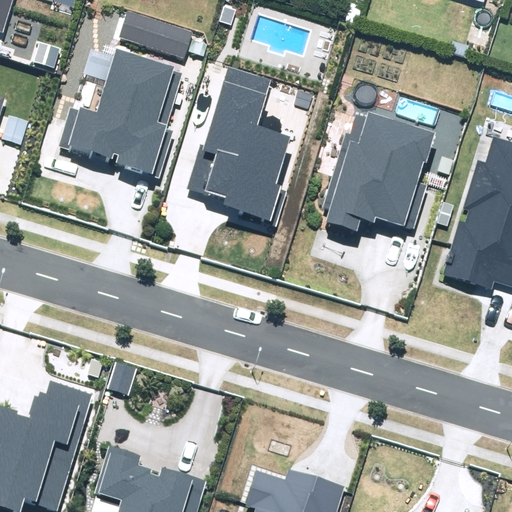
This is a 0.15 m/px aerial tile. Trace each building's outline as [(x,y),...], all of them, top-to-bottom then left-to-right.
[(0,0),(0,30),(3,32),(12,0),(0,0)] [(448,0),(488,12),(491,0),(448,0)] [(128,9),(118,37),(184,59),(193,31),(128,9)] [(115,164),(159,178),(174,131),(165,128),(183,74),(173,71),(175,66),(117,48),(114,57),(92,50),(84,74),(105,80),(95,111),(80,106),(78,111),(70,109),(58,146),(69,149),(70,145),(112,158),(113,154),(118,155),(115,164)] [(241,216),(276,227),(288,191),(282,189),(282,187),(275,184),(290,137),(257,126),(271,80),(229,67),(204,145),(201,144),(186,190),(210,198),(212,192),(227,197),(225,205),(242,211),(241,216)] [(376,218),(415,229),(428,185),(418,182),(424,162),(428,163),(437,132),(369,113),(368,118),(357,115),(352,135),(345,133),(324,208),(330,210),(327,222),(358,231),(361,219),(374,223),(376,218)] [(493,282),(511,287),(511,143),(495,138),(487,164),(477,161),(463,208),(470,210),(466,223),(459,221),(443,275),(491,290),(493,282)] [(0,510),(6,511),(20,511),(24,499),(59,509),(93,395),(51,382),(48,394),(41,392),(39,397),(35,396),(29,417),(17,414),(18,411),(0,405),(0,510)] [(198,511),(209,481),(164,467),(161,476),(153,473),(155,469),(139,464),(142,456),(111,446),(89,511),(198,511)] [(336,511),(345,486),(288,469),(285,479),(256,470),(246,505),(256,508),(254,511),(336,511)]
